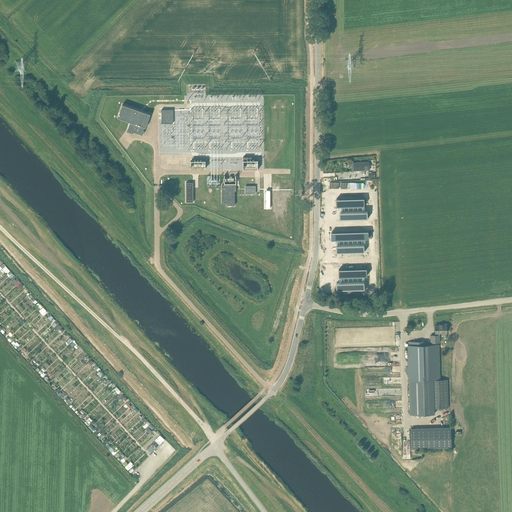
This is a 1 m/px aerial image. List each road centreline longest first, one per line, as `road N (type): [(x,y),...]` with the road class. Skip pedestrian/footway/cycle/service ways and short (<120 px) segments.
road 1 (unclassified): [(305,304),(316,251),(318,0)]
road 2 (track): [(0,227),(161,378),(212,439)]
road 3 (unclassified): [(272,392),(159,270),(156,185)]
road 4 (unclassified): [(305,304),(372,315),(511,299)]
